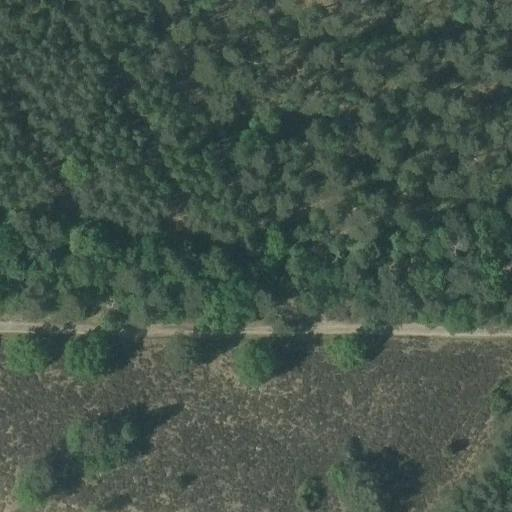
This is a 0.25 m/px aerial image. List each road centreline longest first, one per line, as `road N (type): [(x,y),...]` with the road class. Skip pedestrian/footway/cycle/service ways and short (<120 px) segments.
road 1 (track): [(316,326),(137,0)]
road 2 (track): [(0,326),(316,326)]
road 3 (track): [(316,326),(511,328)]
